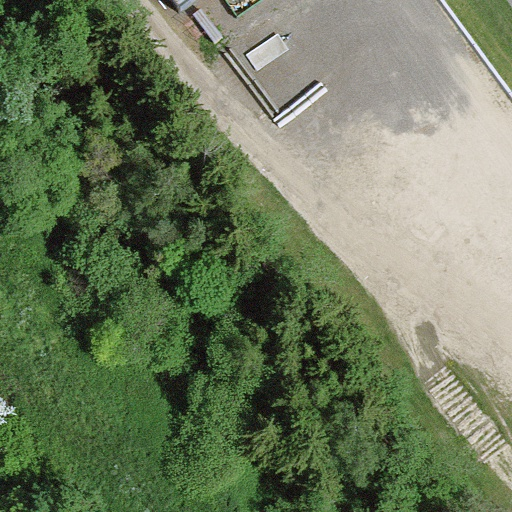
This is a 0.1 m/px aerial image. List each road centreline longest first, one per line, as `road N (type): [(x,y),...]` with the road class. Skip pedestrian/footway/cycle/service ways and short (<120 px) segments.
road 1 (track): [(154,0),(511,488)]
road 2 (track): [(386,0),(511,169)]
